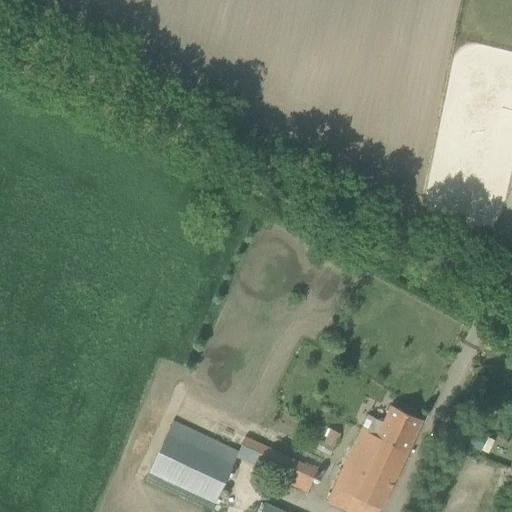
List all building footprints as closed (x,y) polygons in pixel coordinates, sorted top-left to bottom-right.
[(369,416),(329,503),(348,511),(381,511),(382,511),(424,420),(391,404),(383,421),(369,416)] [(233,457),(235,450),(174,421),(149,473),(216,504),(236,459),(233,457)] [(459,422),(452,437),(480,450),(488,435),(459,422)] [(331,429),(325,442),(335,446),(341,433),(331,429)] [(307,493),(318,471),(246,437),(237,457),(285,480),(284,483),(307,493)]
